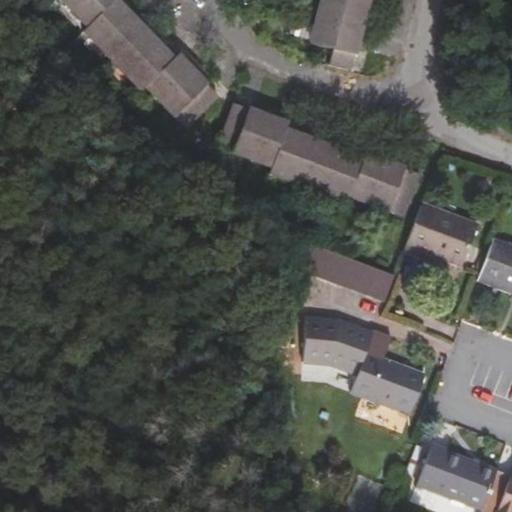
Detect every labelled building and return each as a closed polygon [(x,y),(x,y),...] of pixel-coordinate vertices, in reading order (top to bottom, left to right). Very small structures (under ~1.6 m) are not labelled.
[(54,0),(53,2),(184,131),(220,94),(125,0),(54,0)] [(330,64),(354,70),(371,0),(319,0),(309,43),(333,49),(330,64)] [(245,113),(230,160),(405,218),(421,170),(245,113)] [(477,228),(421,206),(403,253),(417,259),(419,254),(460,269),(477,228)] [(398,266),(309,231),(307,274),(384,303),(398,266)] [(511,248),(494,241),(478,282),(511,294),(511,248)] [(330,367),(356,377),(364,355),(371,336),(338,323),(304,321),(301,365),(330,367)] [(424,377),(364,355),(356,377),(349,394),(409,417),(424,377)] [(447,449),(431,444),(415,488),(478,511),(480,511),(496,470),(447,452),(447,449)] [(511,511),(511,482),(509,481),(496,511),(511,511)]
